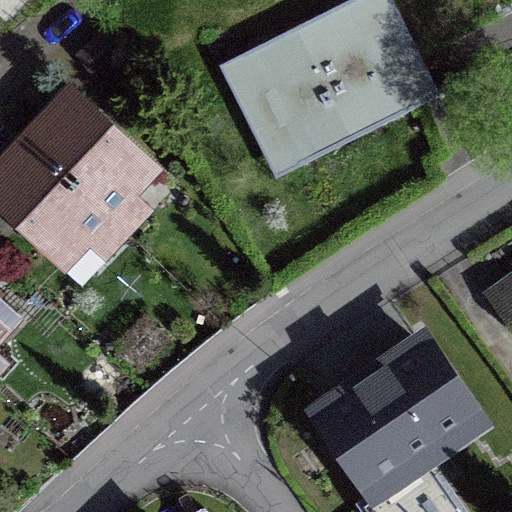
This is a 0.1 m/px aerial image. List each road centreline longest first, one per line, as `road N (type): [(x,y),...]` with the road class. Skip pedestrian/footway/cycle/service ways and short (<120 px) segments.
road 1 (residential): [(511,188),(202,404)]
road 2 (residential): [(202,404),(89,511)]
road 3 (residential): [(202,404),(279,511)]
